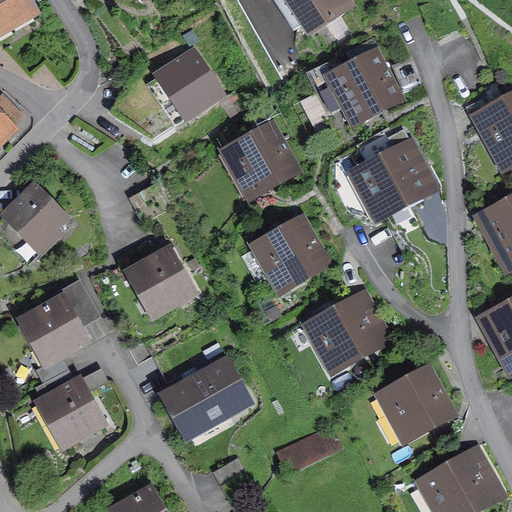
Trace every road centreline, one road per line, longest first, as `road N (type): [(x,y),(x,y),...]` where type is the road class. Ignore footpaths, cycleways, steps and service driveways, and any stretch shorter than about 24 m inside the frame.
road 1 (residential): [(59,511),(147,431),(113,329)]
road 2 (residential): [(53,129),(85,86),(84,55),(58,0)]
